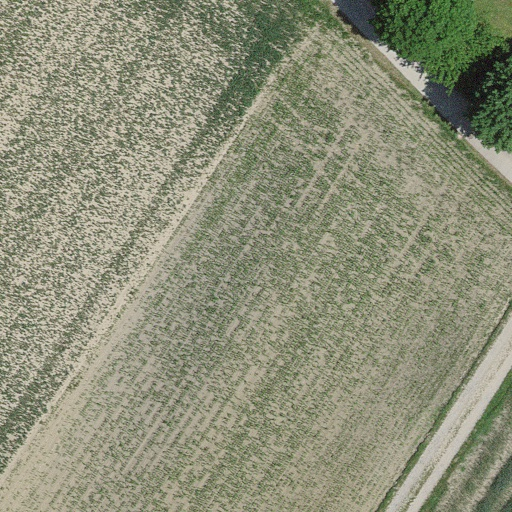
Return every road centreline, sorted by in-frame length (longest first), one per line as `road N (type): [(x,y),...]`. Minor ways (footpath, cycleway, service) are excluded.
road 1 (residential): [(367,0),(511,143)]
road 2 (track): [(511,349),(406,511)]
